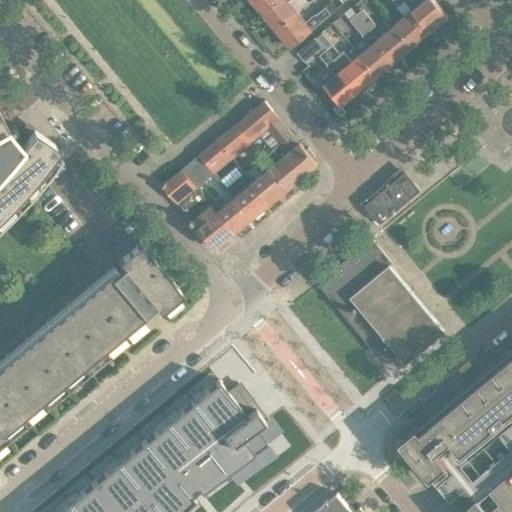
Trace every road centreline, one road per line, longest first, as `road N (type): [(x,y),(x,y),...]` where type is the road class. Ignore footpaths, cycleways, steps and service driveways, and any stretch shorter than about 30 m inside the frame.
road 1 (residential): [(226,303),(168,214),(0,13)]
road 2 (residential): [(0,504),(218,320),(226,303)]
road 3 (residential): [(198,0),(357,187)]
road 4 (residential): [(357,187),(511,53)]
road 5 (residential): [(361,450),(511,326)]
road 6 (residential): [(226,303),(357,187)]
